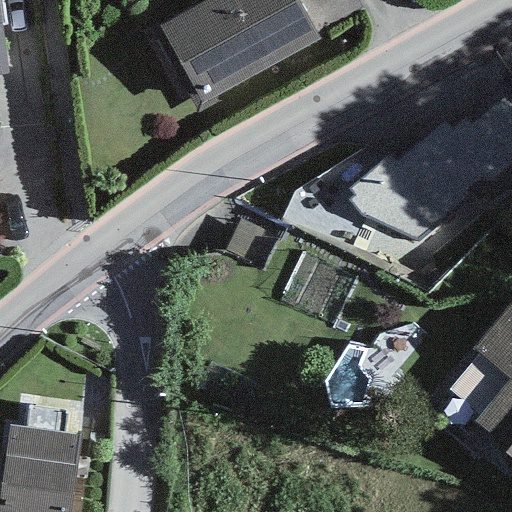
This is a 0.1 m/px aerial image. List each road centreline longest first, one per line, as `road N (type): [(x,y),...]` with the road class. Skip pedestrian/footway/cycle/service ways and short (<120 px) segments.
road 1 (tertiary): [(105,252),(268,141),(511,10)]
road 2 (residential): [(130,511),(139,372),(129,313),(105,252)]
road 3 (tertiary): [(0,345),(105,252)]
